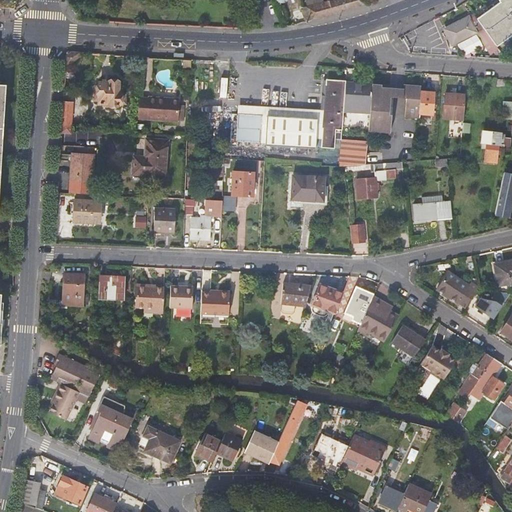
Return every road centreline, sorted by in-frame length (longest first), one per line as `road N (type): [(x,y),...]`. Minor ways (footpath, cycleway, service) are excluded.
road 1 (residential): [(375,271),(29,252)]
road 2 (secondary): [(42,34),(228,43),(365,23)]
road 3 (unclassified): [(29,252),(42,34)]
road 4 (residential): [(350,511),(234,485),(159,492)]
road 5 (unclassified): [(15,434),(29,252)]
road 6 (residential): [(511,69),(389,56),(371,42),(365,23)]
road 7 (residential): [(511,357),(375,271)]
road 8 (residential): [(159,492),(15,434)]
road 9 (residential): [(511,237),(375,271)]
